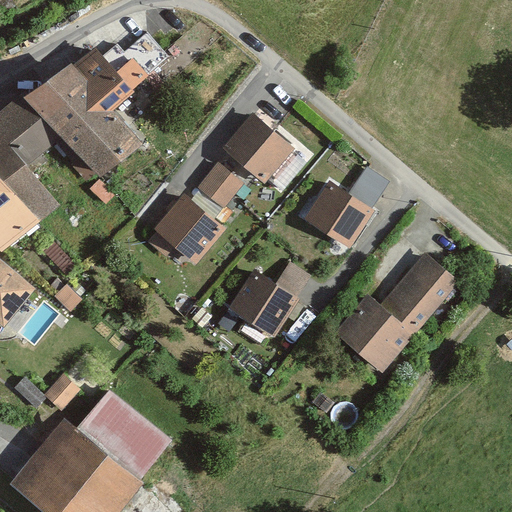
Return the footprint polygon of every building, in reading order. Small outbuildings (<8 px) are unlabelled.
[(0,240),(6,248),(62,206),(36,162),(68,134),(106,172),(146,137),(116,102),(152,74),(136,57),(124,66),(100,44),(28,91),(0,112),(0,240)] [(298,145),(255,111),(226,147),(269,181),(298,145)] [(247,178),(221,158),(199,187),(226,206),(247,178)] [(354,244),(388,186),(368,175),(359,191),(343,182),(340,188),(329,182),(308,217),(354,244)] [(227,223),(186,189),(154,228),(157,231),(149,241),(167,256),(175,246),(195,262),(227,223)] [(0,315),(8,322),(41,283),(0,253),(0,315)] [(385,374),(461,280),(427,253),(387,304),(369,289),(334,333),(385,374)] [(276,335),(311,275),(292,264),(283,279),(271,272),(266,281),(254,274),(233,309),(276,335)] [(86,299),(69,282),(55,297),(72,313),(86,299)] [(82,390),(65,374),(46,395),(26,377),(14,391),(38,412),(49,399),(63,411),(82,390)] [(178,443),(111,391),(83,425),(66,412),(34,452),(11,481),(50,511),(123,511),(146,484),(178,443)]
